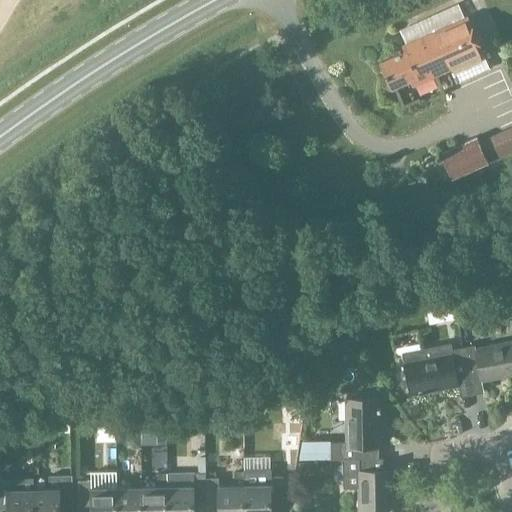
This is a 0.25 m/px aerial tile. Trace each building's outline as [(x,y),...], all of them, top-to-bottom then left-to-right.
[(379,63),(390,89),(409,80),(412,86),(483,54),(466,17),(401,46),(404,52),(379,63)] [(491,162),(511,152),(511,129),(483,143),(491,162)] [(441,155),(452,180),(489,163),(478,138),(441,155)] [(479,373),(481,380),(511,374),(511,341),(475,349),(474,345),(462,347),(468,375),(479,373)] [(450,350),(449,343),(402,352),(410,394),(418,393),(419,395),(422,394),(422,392),(457,385),(456,377),(468,375),(462,347),(450,350)] [(343,460),(379,459),(378,411),(380,411),(380,408),(378,408),(378,399),(345,400),(346,442),(330,443),(330,460),(343,460)] [(471,416),(470,432),(483,433),(484,416),(471,416)] [(267,434),(293,433),(292,420),(267,421),(267,434)] [(140,421),(115,421),(115,432),(140,432),(140,421)] [(156,445),(156,432),(156,421),(140,421),(140,432),(140,445),(156,445)] [(297,442),(298,460),(324,459),(324,441),(297,442)] [(344,488),(359,487),(359,511),(391,511),(392,511),(394,511),(394,507),(392,507),(391,471),(383,471),(383,459),(379,459),(343,460),(344,488)] [(244,472),(244,511),(270,511),(270,503),(283,503),(282,477),(270,477),(270,470),(243,470),(244,472)] [(167,486),(167,511),(193,511),(194,505),(205,505),(205,478),(205,472),(166,473),(167,486)] [(218,504),(217,511),(244,511),(243,472),(233,472),(233,485),(217,485),(217,478),(205,478),(205,505),(218,504)] [(141,487),(141,511),(167,511),(167,486),(166,473),(156,473),(157,487),(141,487)] [(48,489),(33,489),(33,511),(71,511),(72,507),(71,507),(71,476),(48,476),(48,489)] [(6,511),(33,511),(33,489),(32,477),(0,477),(0,507),(7,508),(6,511)] [(116,511),(116,487),(90,488),(90,480),(77,481),(78,507),(91,507),(90,511),(116,511)] [(116,511),(141,511),(141,487),(116,487),(116,511)]
